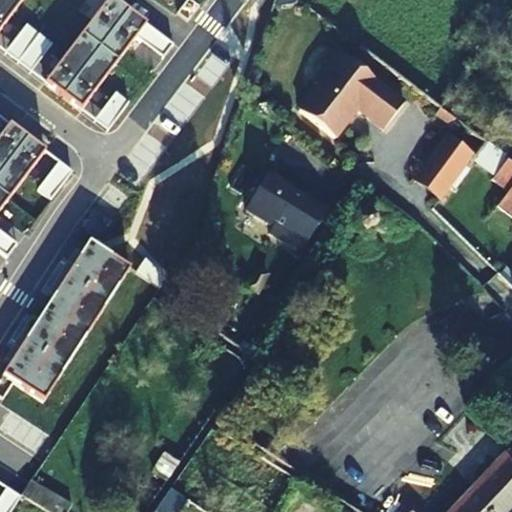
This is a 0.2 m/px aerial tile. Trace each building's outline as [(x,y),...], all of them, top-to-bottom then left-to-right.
[(20,0),(0,0),(0,31),(23,2),(20,0)] [(76,42),(94,56),(127,13),(109,0),(108,0),(99,13),(76,42)] [(127,13),(94,56),(112,70),(135,40),(145,27),(127,13)] [(17,65),(38,37),(25,27),(4,56),(17,65)] [(150,31),(145,27),(135,40),(140,44),(150,31)] [(150,31),(140,44),(162,61),(172,48),(150,31)] [(38,37),(17,65),(30,75),(51,47),(38,37)] [(44,85),(62,99),(94,56),(76,42),(44,85)] [(94,56),(62,99),(80,113),(112,70),(94,56)] [(403,104),(339,56),(330,57),(314,78),(315,88),(316,88),(298,113),(334,140),(356,111),(360,113),(361,112),(367,116),(365,118),(383,131),(403,104)] [(115,95),(93,123),(107,133),(128,106),(115,95)] [(438,200),(482,145),(457,125),(413,180),(438,200)] [(0,137),(0,174),(26,140),(8,127),(0,137)] [(26,140),(0,174),(0,195),(8,202),(44,154),(26,140)] [(58,164),(37,192),(50,202),(71,174),(58,164)] [(298,253),(326,208),(300,192),(297,196),(284,188),(286,186),(266,173),(243,209),(270,227),(266,233),(298,253)] [(511,184),(496,208),(511,220),(511,184)] [(0,235),(0,255),(6,260),(16,247),(0,235)] [(2,376),(45,404),(130,272),(87,245),(2,376)] [(511,511),(511,460),(505,454),(459,503),(451,496),(440,508),(444,511),(511,511)]
